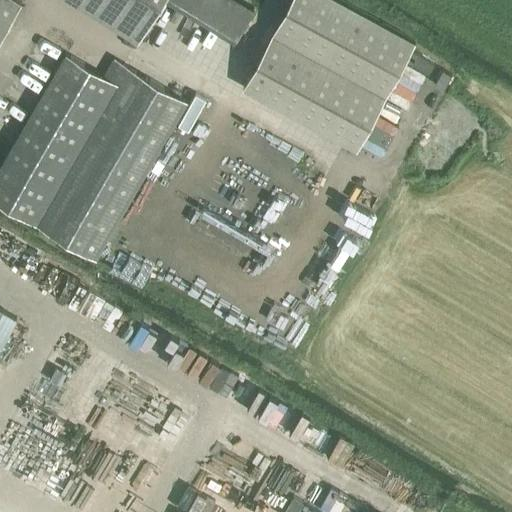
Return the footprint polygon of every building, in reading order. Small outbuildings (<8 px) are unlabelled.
[(0,0),(0,41),(22,4),(14,0),(0,0)] [(73,0),(138,40),(162,0),(73,0)] [(408,42),(330,0),(292,0),(244,89),(351,147),(408,42)] [(104,79),(63,56),(0,167),(0,197),(94,254),(186,102),(113,62),(104,79)] [(0,346),(17,318),(0,307),(0,346)]
